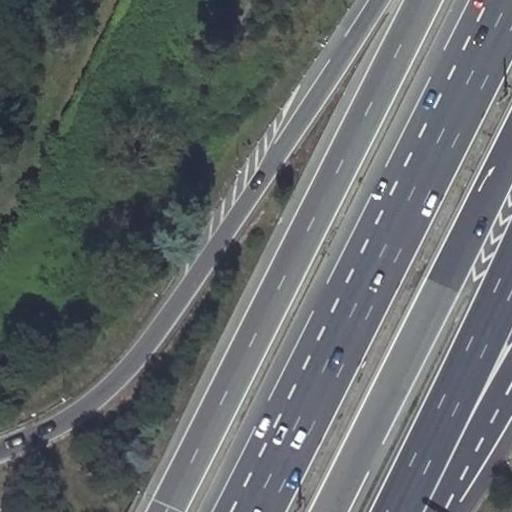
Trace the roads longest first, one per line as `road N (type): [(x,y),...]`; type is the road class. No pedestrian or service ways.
road 1 (trunk): [(377,0),(129,366),(54,425),(0,446)]
road 2 (trunk): [(504,0),(248,511)]
road 3 (trunk): [(423,0),(167,511)]
road 4 (trunk): [(322,511),(511,143)]
road 5 (trunk): [(393,511),(511,269)]
road 6 (trunk): [(435,511),(511,374)]
